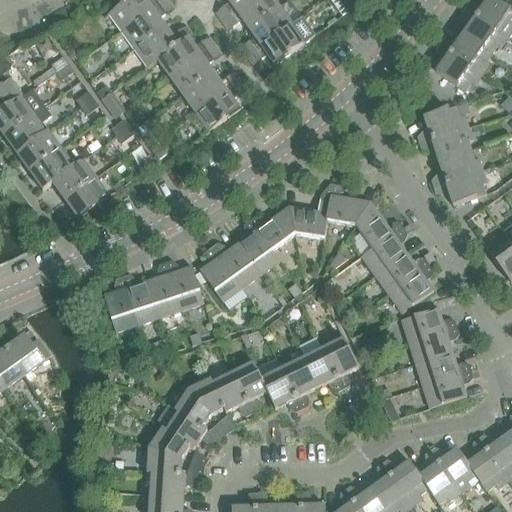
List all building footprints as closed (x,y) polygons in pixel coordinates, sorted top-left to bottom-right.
[(118,0),(119,1),(120,0),(121,0),(125,4),(108,17),(122,35),(168,2),(167,0),(152,0),(148,3),(146,0),(118,0)] [(215,15),(222,24),(255,0),(225,0),(229,5),(215,15)] [(242,23),(248,32),(281,8),(275,0),(255,0),(222,24),(228,33),(242,23)] [(469,5),(465,10),(508,41),(511,35),(511,15),(505,10),(505,9),(491,0),(489,0),(483,10),(478,6),(469,5)] [(122,35),(134,53),(167,29),(161,20),(175,10),(168,2),(122,35)] [(241,51),(247,59),(294,26),(281,8),(248,32),(255,41),(241,51)] [(470,27),(463,37),(491,57),(497,49),(501,51),(508,41),(465,10),(461,16),(465,24),(470,27)] [(302,20),(247,59),(253,68),(267,58),(274,68),(315,38),(302,20)] [(134,53),(147,71),(157,64),(157,63),(180,47),(180,46),(189,39),(190,40),(194,37),(187,28),(174,38),(167,29),(134,53)] [(443,42),(439,47),(482,78),(489,67),(486,65),(491,57),(463,37),(457,47),(452,43),(443,42)] [(157,64),(170,81),(216,48),(210,39),(196,49),(190,40),(189,39),(180,46),(180,47),(157,63),(157,64)] [(482,78),(439,47),(435,53),(439,61),(444,65),(436,75),(464,95),(471,86),(474,89),(482,78)] [(170,81),(182,99),(215,75),(209,66),(223,56),(216,48),(170,81)] [(12,71),(4,60),(0,63),(0,116),(24,99),(11,80),(10,81),(6,76),(12,71)] [(51,69),(56,76),(69,67),(63,60),(51,69)] [(69,67),(56,76),(62,83),(74,74),(69,67)] [(182,99),(195,117),(242,83),(235,74),(221,84),(215,75),(182,99)] [(242,83),(195,117),(208,135),(241,111),(234,102),(248,92),(242,83)] [(0,116),(0,133),(4,140),(46,110),(33,93),(24,99),(0,116)] [(76,104),(81,111),(94,102),(89,95),(76,104)] [(100,105),(113,123),(123,115),(111,97),(100,105)] [(94,102),(81,111),(87,118),(99,110),(94,102)] [(461,120),(457,109),(424,120),(428,132),(423,134),(417,141),(419,147),(469,131),(465,118),(461,120)] [(52,119),(46,110),(4,140),(17,157),(50,134),(43,125),(52,119)] [(112,132),(117,139),(130,130),(124,123),(112,132)] [(130,130),(117,139),(122,147),(135,138),(130,130)] [(473,143),(469,131),(419,147),(421,153),(430,155),(435,153),(439,164),(472,154),(469,144),(473,143)] [(17,157),(30,175),(62,151),(50,134),(17,157)] [(167,157),(159,146),(151,152),(159,163),(167,157)] [(43,193),(53,186),(75,169),(62,151),(30,175),(43,193)] [(475,163),(472,154),(439,164),(443,176),(437,177),(431,184),(433,190),(483,174),(479,162),(475,163)] [(138,168),(143,175),(156,166),(150,159),(138,168)] [(98,180),(85,162),(75,169),(53,186),(66,204),(98,180)] [(487,186),(483,174),(433,190),(435,197),(444,198),(450,197),(453,209),(486,198),(483,188),(487,186)] [(98,180),(66,204),(79,222),(112,198),(98,180)] [(330,206),(334,187),(330,186),(323,196),(321,198),(318,215),(289,211),(295,238),(325,243),(328,225),(327,225),(328,217),(327,217),(329,206),(330,206)] [(328,225),(356,230),(371,206),(338,200),(339,197),(344,195),(341,189),(334,187),(330,206),(329,206),(327,217),(328,217),(327,225),(328,225)] [(404,231),(399,225),(392,226),(393,230),(390,233),(371,206),(356,230),(360,236),(351,243),(362,259),(372,252),(373,253),(404,231)] [(273,254),(295,238),(289,211),(262,230),(260,227),(262,222),(256,219),(250,223),(273,254)] [(281,264),(273,254),(250,223),(244,228),(244,235),(248,240),(239,247),(261,278),(281,264)] [(362,260),(376,279),(407,256),(400,247),(405,243),(408,237),(404,231),(373,253),(372,252),(362,259),(362,260)] [(511,246),(508,241),(498,248),(500,252),(491,258),(511,286),(511,285),(511,246)] [(261,278),(239,247),(229,253),(226,249),(219,246),(213,250),(243,291),(261,278)] [(243,291),(213,250),(207,254),(208,261),(211,266),(201,274),(223,305),(243,291)] [(376,279),(389,297),(430,268),(426,262),(419,262),(414,266),(407,256),(376,279)] [(173,264),(166,266),(182,314),(205,307),(193,270),(180,274),(179,268),(173,264)] [(160,281),(148,284),(161,321),(182,314),(166,266),(159,268),(158,275),(160,281)] [(389,297),(403,317),(434,294),(427,284),(432,280),(434,274),(430,268),(389,297)] [(130,278),(123,280),(139,328),(161,321),(148,284),(137,288),(136,282),(130,278)] [(139,328),(123,280),(116,282),(115,289),(117,295),(104,299),(116,336),(139,328)] [(298,289),(292,294),(297,300),(303,296),(298,289)] [(402,324),(409,346),(457,330),(455,323),(448,322),(443,324),(439,312),(402,324)] [(409,346),(416,368),(453,356),(449,345),(455,343),(460,337),(457,330),(409,346)] [(1,338),(0,338),(0,348),(22,379),(41,365),(22,338),(11,345),(8,340),(1,338)] [(344,341),(323,351),(343,392),(350,389),(351,382),(348,377),(359,371),(344,341)] [(0,387),(3,392),(22,379),(0,348),(0,387)] [(323,351),(303,362),(318,392),(328,386),(331,392),(337,396),(343,392),(323,351)] [(416,368),(423,389),(471,374),(469,367),(462,365),(456,367),(453,356),(416,368)] [(303,362),(282,372),(302,413),(309,409),(309,402),(307,397),(318,392),(303,362)] [(262,382),(254,366),(233,376),(253,417),(260,414),(260,407),(258,401),(268,396),(262,382)] [(282,372),(262,382),(268,396),(276,413),(287,407),(290,412),(296,416),(302,413),(282,372)] [(471,374),(423,389),(430,412),(467,400),(463,388),(469,386),(474,381),(471,374)] [(233,376),(213,386),(225,413),(226,417),(238,411),(241,416),(246,420),(253,417),(233,376)] [(211,382),(189,393),(212,419),(225,413),(213,386),(211,382)] [(189,393),(175,413),(204,431),(204,430),(212,419),(189,393)] [(157,426),(163,430),(167,433),(191,450),(190,451),(194,453),(201,443),(206,446),(221,447),(223,443),(209,435),(207,433),(208,433),(204,430),(204,431),(175,413),(169,409),(157,426)] [(236,433),(228,418),(220,425),(230,436),(236,433)] [(217,428),(209,435),(223,443),(226,439),(217,428)] [(163,430),(149,451),(182,462),(190,451),(191,450),(167,433),(163,430)] [(484,438),(479,442),(509,484),(511,481),(511,449),(505,439),(495,446),(491,442),(484,438)] [(509,484),(479,442),(473,446),(474,454),(477,459),(468,466),(467,466),(477,479),(476,480),(487,494),(496,488),(498,492),(509,484)] [(468,466),(457,451),(447,459),(444,454),(436,450),(431,454),(461,496),(471,489),(469,485),(476,480),(477,479),(467,466),(468,466)] [(148,476),(152,477),(152,476),(182,477),(182,476),(182,462),(149,451),(148,476)] [(210,463),(196,453),(192,463),(206,468),(210,463)] [(430,471),(420,478),(429,491),(429,492),(439,507),(448,500),(450,504),(461,496),(431,454),(425,458),(426,466),(430,471)] [(388,463),(383,467),(413,509),(424,501),(421,497),(429,492),(429,491),(420,478),(410,463),(399,471),(396,466),(388,463)] [(382,484),(372,491),(387,511),(408,511),(413,509),(383,467),(377,470),(378,479),(382,484)] [(205,473),(190,468),(186,477),(204,478),(205,473)] [(204,478),(186,477),(186,478),(186,477),(182,476),(182,477),(152,476),(152,477),(151,498),(184,500),(185,488),(191,489),(204,483),(204,478)] [(351,489),(346,493),(359,511),(387,511),(372,491),(362,498),(359,493),(351,489)] [(359,511),(346,493),(340,497),(341,505),(345,510),(342,511),(359,511)] [(279,509),(279,511),(301,511),(301,495),(294,495),(291,503),(291,509),(279,509)] [(301,495),(301,511),(325,511),(325,508),(313,508),(312,502),(308,495),(301,495)] [(256,511),(256,496),(249,497),(245,504),(245,510),(232,510),(232,511),(256,511)] [(256,496),(256,511),(279,511),(279,509),(267,509),(267,503),(263,496),(256,496)] [(149,511),(183,511),(184,500),(151,498),(149,511)]
